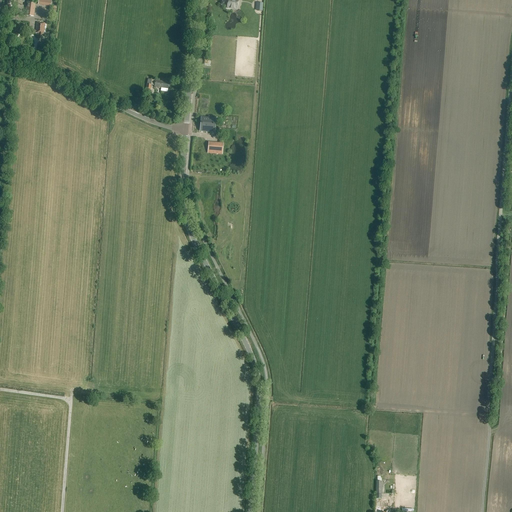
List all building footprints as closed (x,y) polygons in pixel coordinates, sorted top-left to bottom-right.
[(221,0),(221,4),(227,5),(227,8),(237,9),(237,0),(221,0)] [(25,16),(33,17),(35,4),(26,3),(25,16)] [(38,37),(38,39),(42,39),(42,34),(43,34),(44,23),(37,22),(36,31),(32,30),(32,32),(35,33),(37,34),(37,37),(38,37)] [(155,80),(155,81),(147,80),(146,84),(147,84),(151,85),(154,86),(154,87),(168,89),(169,83),(163,82),(155,80)] [(201,123),(201,124),(201,129),(203,129),(203,131),(206,131),(206,129),(212,130),(213,125),(213,124),(213,120),(201,119),(201,123)] [(222,151),(222,150),(222,144),(215,144),(215,147),(215,150),(212,150),(211,150),(211,153),(218,153),(219,150),(222,151)] [(388,511),(388,507),(384,507),(384,503),(380,503),(380,507),(380,509),(377,509),(376,511),(386,511),(387,511),(388,511)]
